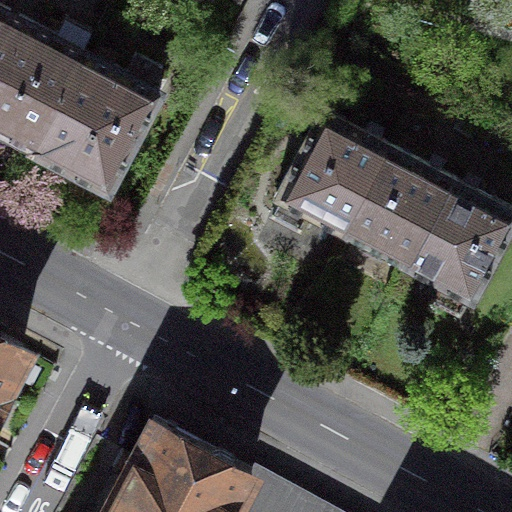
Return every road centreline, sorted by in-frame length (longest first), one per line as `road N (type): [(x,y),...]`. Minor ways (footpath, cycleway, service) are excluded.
road 1 (secondary): [(481,511),(129,322)]
road 2 (residential): [(175,234),(300,0)]
road 3 (residential): [(28,511),(129,322)]
road 4 (secondary): [(129,322),(0,251)]
